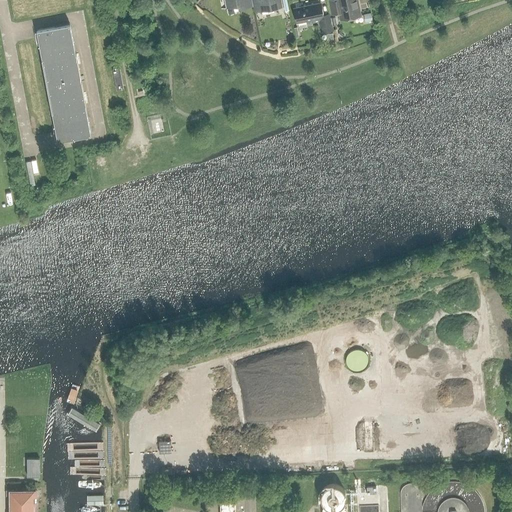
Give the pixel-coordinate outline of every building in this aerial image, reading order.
[(253,7),(251,0),(224,0),(226,8),(238,6),(239,10),(253,7)] [(259,0),(259,1),(254,2),(255,10),(261,9),(262,10),(262,14),(274,12),(273,7),(274,7),(280,6),(279,0),(259,0)] [(341,20),(360,16),(357,0),(330,0),(329,0),(332,14),(339,13),(341,20)] [(295,7),(298,24),(306,22),(307,25),(315,24),(315,23),(319,22),(321,33),(333,31),(330,14),(324,15),(321,2),(295,7)] [(373,21),(371,13),(364,14),(365,23),(373,21)] [(37,30),(38,32),(42,58),(52,112),(53,112),(58,140),(75,137),(70,107),(86,104),(76,54),(60,57),(54,27),(37,30)] [(117,90),(124,89),(120,68),(113,69),(117,90)] [(366,361),(367,357),(367,355),(366,353),(365,351),(363,349),(361,347),(358,346),(354,346),(353,346),(350,347),(348,349),(347,350),(345,353),(345,356),(345,358),(345,359),(346,362),(347,364),(348,365),(349,366),(352,368),(356,368),(359,368),(361,367),(364,364),(366,361)] [(159,441),(159,453),(171,453),(171,441),(159,441)] [(40,477),(40,458),(28,458),(28,477),(40,477)] [(422,511),(422,493),(420,489),(418,486),(415,484),(410,484),(405,485),(402,489),(400,493),(401,511),(422,511)] [(324,506),(326,509),(326,511),(343,511),(343,509),(346,505),(346,500),(345,496),(343,492),(339,490),(334,489),(330,490),(326,493),(323,497),(323,501),(324,506)] [(33,511),(33,490),(12,490),(12,511),(33,511)] [(102,496),(87,496),(88,505),(103,505),(102,496)] [(439,511),(468,511),(468,509),(466,504),(461,501),(456,499),(451,500),(446,501),(442,505),(439,510),(439,511)] [(219,511),(234,511),(234,502),(219,503),(219,511)]
